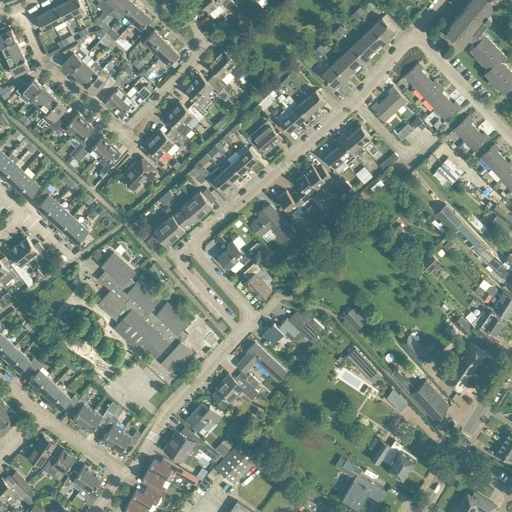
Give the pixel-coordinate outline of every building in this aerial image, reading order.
[(67,0),(57,5),(64,19),(74,13),(67,0)] [(80,0),(67,0),(74,13),(85,8),(80,0)] [(124,13),(134,1),(132,0),(119,0),(115,5),(124,13)] [(238,5),(233,0),(199,0),(210,11),(220,3),(221,4),(224,1),(232,11),(238,5)] [(471,0),(446,31),(463,44),(468,37),(475,43),(470,47),(489,67),(485,71),(504,92),(511,84),(511,69),(503,60),(507,56),(482,28),(489,20),(492,16),(488,13),(498,0),(471,0)] [(133,20),(143,9),(134,1),(124,13),(133,20)] [(57,5),(47,11),(54,24),(64,19),(57,5)] [(360,5),(357,9),(362,14),(365,11),(360,5)] [(141,28),(151,16),(143,9),(133,20),(141,28)] [(358,18),(362,14),(357,9),(353,13),(358,18)] [(37,16),(44,29),(54,24),(47,11),(37,16)] [(395,29),(383,16),(373,25),(387,41),(391,37),(389,35),(395,29)] [(341,24),(337,28),(342,33),(346,29),(341,24)] [(383,45),(387,41),(373,25),(363,35),(375,48),(381,42),(383,45)] [(111,27),(107,32),(116,40),(120,35),(111,27)] [(11,28),(1,33),(0,31),(0,45),(16,38),(11,28)] [(105,31),(102,28),(94,30),(101,37),(104,34),(105,31)] [(338,37),(342,33),(337,28),(333,31),(338,37)] [(144,39),(153,47),(163,37),(155,29),(144,39)] [(127,49),(131,44),(120,35),(116,40),(127,49)] [(375,48),(363,35),(353,44),(367,60),(372,56),(369,54),(375,48)] [(171,45),(163,37),(153,47),(161,56),(171,45)] [(0,57),(21,48),(16,38),(0,45),(0,57)] [(63,63),(71,70),(87,53),(86,54),(79,48),(80,47),(77,43),(63,50),(69,56),(63,63)] [(321,43),(317,47),(322,52),(326,48),(321,43)] [(363,64),(367,60),(353,44),(343,54),(355,67),(361,61),(363,64)] [(180,53),(171,45),(161,56),(169,64),(180,53)] [(319,55),(322,52),(317,47),(314,50),(319,55)] [(8,60),(10,65),(25,57),(21,48),(0,57),(0,63),(8,60)] [(215,56),(235,75),(238,78),(249,66),(235,51),(231,56),(222,48),(215,56)] [(87,53),(71,70),(79,78),(95,60),(92,57),(87,62),(83,58),(87,53)] [(355,67),(343,54),(333,63),(348,79),(352,75),(349,72),(355,67)] [(224,80),(220,84),(223,87),(235,75),(215,56),(207,64),(224,80)] [(15,74),(30,67),(25,57),(10,65),(15,74)] [(79,78),(87,85),(103,67),(95,60),(79,78)] [(419,61),(404,75),(415,86),(426,75),(419,67),(422,64),(419,61)] [(344,83),(348,79),(333,63),(323,72),(335,86),(341,80),(344,83)] [(134,68),(130,64),(125,68),(116,79),(108,88),(112,92),(104,100),(112,108),(127,92),(119,85),(134,68)] [(116,79),(103,67),(87,85),(95,92),(102,85),(106,89),(108,88),(116,79)] [(254,69),(250,73),(257,79),(260,75),(254,69)] [(199,72),(191,80),(207,95),(214,86),(199,72)] [(434,83),(426,75),(415,86),(425,97),(439,83),(437,80),(434,83)] [(20,94),(27,101),(31,96),(42,85),(34,77),(28,84),(24,81),(17,89),(21,93),(20,94)] [(258,78),(253,84),(259,90),(264,84),(258,78)] [(208,111),(205,108),(212,100),(207,95),(191,80),(184,88),(201,105),(197,109),(204,115),(208,111)] [(51,92),(53,89),(45,82),(42,85),(31,96),(40,104),(51,92)] [(439,83),(425,97),(435,108),(447,97),(440,89),(442,86),(439,83)] [(131,96),(127,92),(112,108),(120,115),(130,105),(134,109),(143,99),(144,100),(152,91),(149,89),(146,86),(143,84),(139,88),(138,88),(131,96)] [(385,98),(396,110),(407,99),(393,85),(390,88),(393,91),(385,98)] [(226,99),(231,94),(224,87),(218,92),(226,99)] [(317,108),(326,100),(316,89),(307,97),(317,108)] [(43,116),(58,99),(51,92),(40,104),(47,111),(42,116),(43,116)] [(317,108),(307,97),(298,104),(311,119),(315,116),(311,111),(315,107),(316,108),(317,108)] [(454,104),(447,97),(435,108),(446,119),(460,105),(457,102),(454,104)] [(375,103),(371,106),(385,120),(396,110),(385,98),(377,105),(375,103)] [(54,130),(55,128),(58,125),(64,118),(60,114),(66,107),(58,99),(43,116),(50,123),(49,125),(54,130)] [(204,115),(197,109),(192,104),(188,108),(180,100),(172,107),(187,122),(195,114),(200,119),(204,115)] [(311,119),(298,104),(294,100),(285,108),(289,112),(298,124),(299,123),(298,122),(302,119),(306,123),(311,119)] [(176,127),(172,131),(184,143),(188,138),(180,130),(187,122),(172,107),(164,116),(176,127)] [(86,119),(78,112),(64,127),(72,135),(86,119)] [(298,124),(289,112),(280,120),(289,131),(298,124)] [(468,114),(454,127),(464,139),(476,128),(469,120),(472,117),(468,114)] [(418,115),(415,119),(419,123),(422,120),(423,120),(418,115)] [(439,118),(433,123),(437,127),(442,122),(439,118)] [(72,155),(75,157),(91,139),(87,135),(94,127),(86,119),(72,135),(68,139),(76,147),(70,153),(72,155)] [(255,137),(266,150),(281,137),(267,120),(258,128),(261,132),(255,137)] [(419,123),(418,124),(422,129),(426,125),(422,120),(419,123)] [(407,122),(402,127),(408,133),(413,128),(407,122)] [(361,125),(352,132),(362,144),(371,136),(361,125)] [(160,128),(153,135),(168,150),(175,142),(180,147),(184,143),(172,131),(168,135),(160,128)] [(484,135),(476,128),(464,139),(475,150),(489,136),(486,133),(484,135)] [(344,132),(339,136),(355,154),(364,146),(362,144),(352,132),(347,137),(344,132)] [(91,139),(75,157),(79,161),(89,150),(97,158),(111,142),(103,134),(95,143),(91,139)] [(160,158),(168,150),(153,135),(145,143),(151,149),(147,154),(161,167),(165,163),(160,158)] [(356,155),(355,154),(339,136),(335,140),(339,144),(334,148),(344,159),(347,163),(356,155)] [(111,142),(97,158),(105,165),(119,149),(111,142)] [(498,145),(495,142),(480,156),(491,167),(503,156),(495,148),(498,145)] [(215,144),(207,152),(211,157),(220,149),(215,144)] [(250,165),(259,158),(249,146),(240,154),(250,165)] [(344,159),(334,148),(325,156),(335,167),(344,159)] [(465,150),(461,154),(465,159),(469,155),(465,150)] [(399,156),(395,151),(380,164),(384,169),(399,156)] [(211,157),(207,152),(200,159),(204,164),(211,157)] [(250,166),(250,165),(240,154),(231,162),(244,177),(248,173),(244,169),(249,165),(250,166)] [(0,174),(0,176),(2,178),(16,163),(8,156),(0,163),(0,170),(2,172),(0,174)] [(448,156),(442,162),(457,177),(463,170),(448,156)] [(511,161),(510,164),(503,156),(491,167),(501,178),(511,167),(511,161)] [(151,177),(157,170),(143,157),(135,166),(133,164),(122,176),(126,180),(125,180),(127,181),(134,187),(147,173),(151,177)] [(204,164),(200,159),(195,164),(199,169),(204,164)] [(244,177),(231,162),(222,170),(232,181),(232,180),(236,176),(240,181),(244,177)] [(451,183),(457,177),(442,162),(436,169),(451,183)] [(8,177),(13,182),(24,170),(16,163),(2,178),(5,180),(8,177)] [(311,163),(303,170),(319,189),(329,181),(333,177),(322,165),(317,169),(311,163)] [(190,170),(196,176),(201,172),(202,172),(199,169),(195,164),(196,165),(190,170)] [(212,177),(223,189),(232,181),(222,170),(219,166),(211,172),(204,164),(199,169),(202,172),(201,172),(210,181),(209,180),(212,177)] [(355,173),(364,183),(373,175),(364,165),(355,173)] [(511,167),(501,178),(511,189),(511,188),(511,167)] [(15,190),(18,193),(32,178),(24,170),(13,182),(18,187),(15,190)] [(301,175),(296,179),(301,185),(296,190),(312,208),(317,203),(310,195),(312,193),(313,194),(319,189),(303,170),(299,173),(301,175)] [(40,185),(32,178),(18,193),(21,195),(24,192),(29,197),(40,185)] [(41,213),(43,215),(57,200),(49,193),(52,190),(47,186),(38,196),(42,200),(38,205),(44,210),(41,213)] [(201,189),(189,199),(202,214),(213,204),(211,202),(216,197),(207,187),(202,191),(201,189)] [(287,189),(278,197),(282,201),(283,200),(284,201),(283,202),(292,212),(296,217),(303,210),(306,213),(312,208),(296,190),(291,194),(287,189)] [(195,220),(202,214),(189,199),(182,205),(183,206),(178,210),(189,223),(194,219),(195,220)] [(49,215),(54,220),(65,208),(57,200),(43,215),(46,218),(49,215)] [(294,229),(270,203),(259,213),(261,215),(251,224),(261,235),(271,226),(283,239),(294,229)] [(453,229),(462,221),(462,220),(446,203),(435,214),(451,231),(453,229)] [(511,213),(500,204),(494,211),(506,220),(511,213)] [(461,210),(467,216),(471,212),(465,206),(461,210)] [(57,228),(59,230),(73,215),(65,208),(54,220),(60,224),(57,228)] [(311,212),(309,214),(314,219),(312,221),(317,227),(323,221),(329,217),(324,211),(318,216),(312,208),(310,211),(311,212)] [(173,213),(166,219),(179,234),(186,228),(185,227),(189,223),(178,210),(174,214),(173,213)] [(481,222),(471,212),(467,216),(466,217),(476,226),(481,222)] [(492,219),(500,226),(504,220),(497,213),(492,219)] [(65,229),(70,234),(81,222),(73,215),(59,230),(62,233),(65,229)] [(167,244),(179,234),(166,219),(154,230),(156,232),(151,236),(160,246),(165,242),(167,244)] [(398,220),(387,229),(397,242),(408,233),(398,220)] [(453,229),(470,247),(479,239),(462,221),(453,229)] [(89,230),(81,222),(70,234),(75,239),(73,242),(75,245),(89,230)] [(493,224),(489,228),(497,236),(501,232),(493,224)] [(144,226),(139,231),(145,237),(150,233),(144,226)] [(40,251),(44,257),(49,254),(39,241),(34,245),(27,236),(18,243),(30,258),(40,251)] [(451,238),(443,245),(449,252),(457,245),(451,238)] [(251,251),(247,254),(233,239),(227,245),(229,247),(219,256),(229,268),(239,259),(244,264),(254,255),(251,251)] [(30,258),(18,243),(9,250),(16,259),(11,262),(22,275),(29,285),(33,283),(31,280),(33,279),(24,268),(28,265),(26,262),(30,258)] [(511,270),(511,271),(494,255),(486,246),(479,252),(488,262),(487,263),(501,276),(509,281),(507,285),(511,288),(511,270)] [(98,250),(93,255),(97,259),(102,254),(98,250)] [(114,326),(135,347),(140,341),(172,371),(177,366),(180,368),(190,357),(187,354),(192,349),(182,339),(187,334),(181,329),(189,321),(167,301),(157,311),(153,307),(160,299),(138,279),(135,282),(130,277),(135,271),(113,251),(102,264),(107,268),(99,277),(98,277),(110,289),(98,302),(114,317),(114,316),(119,320),(114,326)] [(435,256),(422,269),(427,274),(440,262),(435,256)] [(0,257),(0,276),(1,277),(10,270),(17,279),(22,275),(11,262),(9,259),(4,263),(0,257)] [(255,261),(243,272),(249,278),(244,282),(260,299),(272,289),(256,271),(261,267),(255,261)] [(290,282),(282,287),(286,293),(299,284),(292,274),(287,278),(290,282)] [(486,290),(494,296),(511,307),(511,294),(504,289),(500,295),(496,292),(497,290),(497,289),(497,288),(497,287),(492,284),(491,284),(490,285),(489,285),(486,290)] [(479,285),(475,290),(482,295),(486,290),(479,285)] [(493,307),(508,317),(511,309),(511,307),(494,296),(491,299),(496,302),(493,307)] [(353,306),(344,315),(357,329),(366,320),(353,306)] [(479,330),(489,340),(494,332),(496,334),(506,320),(491,309),(486,317),(482,312),(471,322),(479,330)] [(289,318),(287,317),(279,325),(274,321),(262,334),(273,344),(284,332),(291,338),(300,329),(315,342),(320,337),(317,334),(324,327),(314,318),(296,310),(289,318)] [(460,315),(453,322),(464,334),(471,327),(460,315)] [(401,341),(414,356),(423,349),(409,334),(401,341)] [(0,350),(5,355),(15,344),(7,337),(0,344),(0,350)] [(287,371),(256,341),(247,350),(249,352),(238,364),(245,371),(256,359),(279,379),(287,371)] [(444,378),(460,389),(486,352),(471,341),(444,378)] [(7,364),(10,366),(23,352),(15,344),(5,355),(10,360),(7,364)] [(357,347),(349,354),(376,383),(384,376),(357,347)] [(31,359),(23,352),(10,366),(12,368),(15,365),(21,370),(26,365),(30,369),(38,360),(34,356),(31,359)] [(32,387),(35,389),(48,375),(40,367),(43,365),(38,360),(30,369),(34,373),(30,378),(35,383),(32,387)] [(255,388),(256,387),(261,382),(250,372),(245,378),(255,388)] [(104,379),(97,373),(92,378),(99,385),(104,379)] [(244,387),(229,373),(220,382),(222,384),(213,394),(225,405),(230,399),(232,401),(243,390),(252,398),(259,391),(256,387),(255,388),(245,378),(249,382),(244,387)] [(403,374),(398,379),(437,421),(449,404),(426,379),(416,388),(403,374)] [(40,388),(46,393),(56,382),(48,375),(35,389),(37,391),(40,388)] [(51,404),(64,390),(66,387),(58,379),(56,382),(46,393),(51,398),(48,401),(51,404)] [(396,387),(388,395),(402,409),(410,401),(396,387)] [(72,397),(64,390),(51,404),(53,406),(56,403),(62,408),(66,403),(70,407),(79,398),(74,394),(72,397)] [(0,412),(9,404),(1,396),(0,396),(0,412)] [(94,408),(84,402),(73,418),(82,424),(94,408)] [(222,416),(210,405),(208,407),(202,402),(187,418),(199,430),(210,418),(215,423),(222,416)] [(9,404),(0,412),(0,424),(2,426),(17,413),(9,404)] [(103,415),(94,408),(82,424),(91,431),(98,422),(104,426),(110,416),(105,412),(103,415)] [(110,416),(104,426),(109,429),(102,439),(111,445),(123,429),(125,426),(116,419),(110,416)] [(123,429),(111,445),(121,452),(127,442),(132,446),(141,433),(137,429),(132,435),(123,429)] [(189,437),(179,430),(172,440),(171,439),(165,448),(182,460),(194,443),(215,460),(221,453),(218,450),(208,442),(193,432),(189,437)] [(511,430),(497,452),(510,461),(511,458),(511,430)] [(34,445),(27,455),(41,464),(56,443),(44,434),(35,446),(34,445)] [(370,457),(379,463),(384,456),(391,445),(380,437),(378,439),(375,437),(369,446),(375,450),(370,457)] [(387,467),(403,478),(415,459),(400,449),(403,444),(395,439),(391,445),(384,456),(391,461),(387,467)] [(242,440),(216,465),(233,483),(260,458),(242,440)] [(222,446),(218,450),(221,453),(224,455),(230,448),(225,444),(223,447),(222,446)] [(59,479),(75,456),(64,448),(56,459),(51,455),(43,467),(59,479)] [(154,458),(148,468),(166,478),(169,472),(173,474),(178,465),(166,458),(163,463),(154,458)] [(351,468),(354,463),(346,458),(339,469),(354,478),(342,497),(359,507),(368,493),(381,502),(388,491),(351,468)] [(73,479),(82,486),(94,470),(85,463),(78,472),(73,469),(64,482),(69,486),(73,479)] [(166,478),(148,468),(142,478),(151,483),(148,488),(161,496),(166,487),(162,485),(166,478)] [(17,470),(11,475),(16,481),(22,487),(27,482),(17,470)] [(90,505),(104,486),(105,485),(100,481),(103,476),(94,470),(82,486),(78,492),(88,498),(87,499),(87,503),(90,505)] [(22,497),(27,493),(22,487),(16,481),(11,486),(2,476),(0,478),(0,490),(6,498),(12,503),(20,495),(22,497)] [(335,488),(347,489),(348,478),(335,477),(335,488)] [(33,487),(27,482),(22,487),(27,493),(33,487)] [(137,488),(131,498),(148,508),(152,502),(156,504),(161,496),(148,488),(145,493),(137,488)] [(456,503),(450,511),(472,511),(475,508),(482,511),(492,511),(497,505),(476,492),(474,496),(468,492),(459,505),(456,503)] [(307,497),(303,502),(306,505),(313,511),(321,511),(324,508),(307,497)] [(130,511),(146,511),(148,508),(131,498),(125,509),(130,511)] [(256,511),(237,499),(228,511),(256,511)] [(302,501),(298,505),(301,509),(306,505),(303,502),(302,501)]
